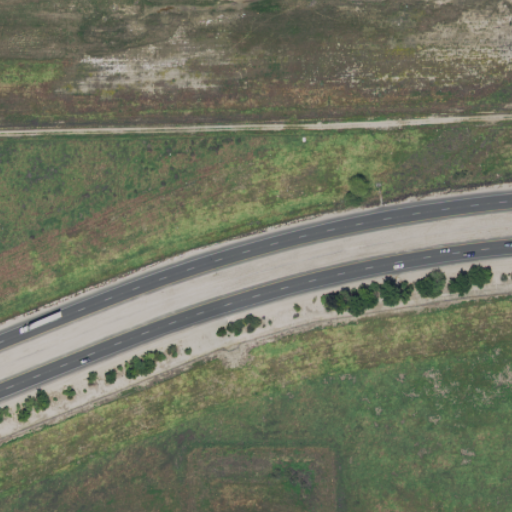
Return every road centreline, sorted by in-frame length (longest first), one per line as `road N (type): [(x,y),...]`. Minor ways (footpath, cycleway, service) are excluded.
road 1 (primary): [(0,390),(277,290),(511,246)]
road 2 (primary): [(511,200),(274,244),(0,342)]
road 3 (track): [(511,110),(0,125)]
